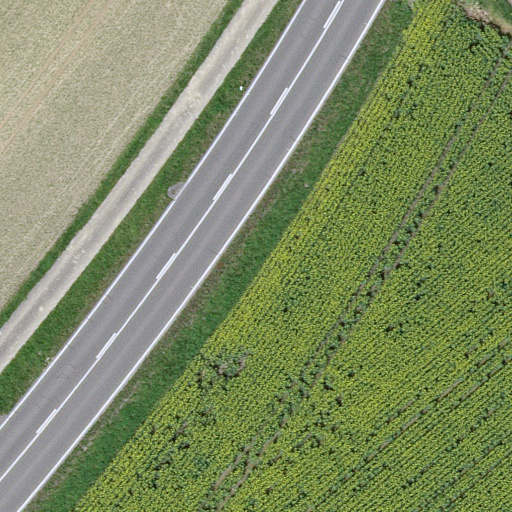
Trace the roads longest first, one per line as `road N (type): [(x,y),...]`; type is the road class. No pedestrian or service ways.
road 1 (secondary): [(0,478),(202,218),(341,0)]
road 2 (track): [(0,350),(77,259),(262,0)]
